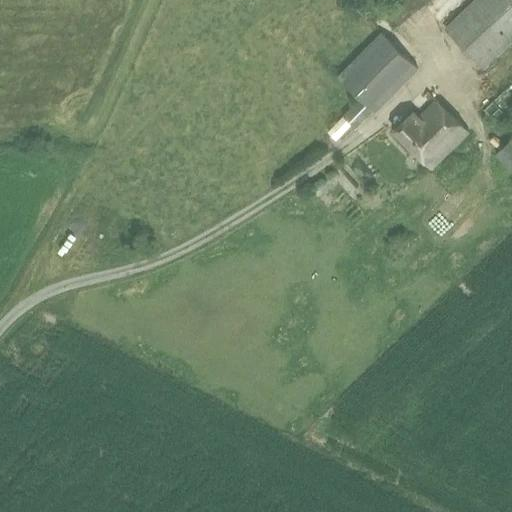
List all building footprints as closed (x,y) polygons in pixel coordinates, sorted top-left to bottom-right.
[(484,68),(511,40),(511,0),(477,0),(447,29),(484,68)] [(373,110),(417,66),(382,31),(338,75),(360,97),(342,114),(355,127),(372,109),(373,110)] [(511,118),(511,81),(484,110),(501,128),(511,118)] [(420,117),(414,111),(394,130),(431,167),(468,131),(438,100),(420,117)] [(511,138),(497,154),(511,170),(511,138)]
